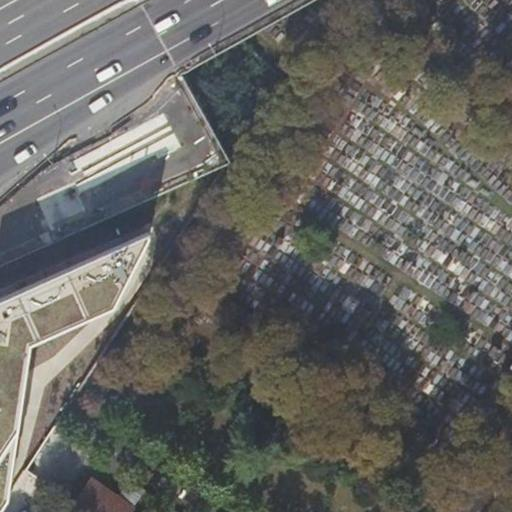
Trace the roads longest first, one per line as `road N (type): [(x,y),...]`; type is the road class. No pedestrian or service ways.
road 1 (trunk): [(0,157),(177,30)]
road 2 (trunk): [(0,128),(177,30)]
